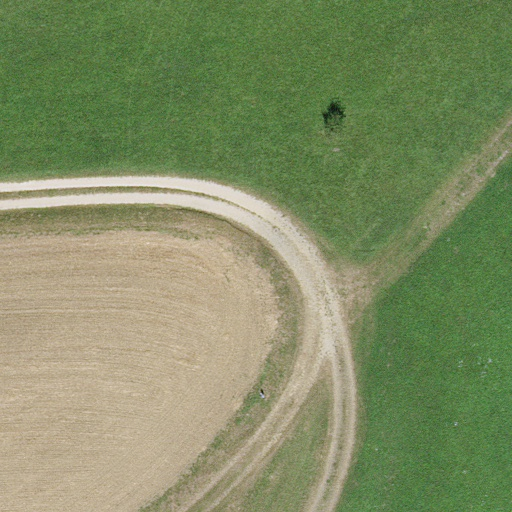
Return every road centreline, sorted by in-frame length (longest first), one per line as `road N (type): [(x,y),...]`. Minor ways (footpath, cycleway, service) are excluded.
road 1 (track): [(0,199),(103,188),(220,195),(279,242),(323,323)]
road 2 (track): [(323,323),(511,128)]
road 3 (track): [(323,323),(243,438),(168,511)]
road 4 (track): [(323,323),(338,365),(342,445),(310,511)]
